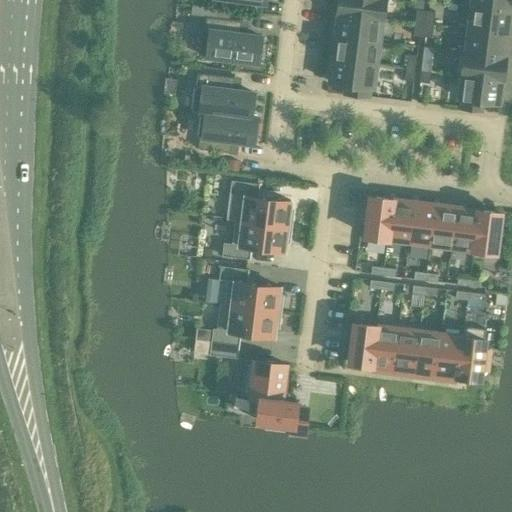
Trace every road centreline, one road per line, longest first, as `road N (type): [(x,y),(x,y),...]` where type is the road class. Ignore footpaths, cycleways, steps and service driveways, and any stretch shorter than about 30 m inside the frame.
road 1 (secondary): [(25,385),(20,134),(28,0)]
road 2 (residential): [(287,99),(495,128),(487,191)]
road 3 (residential): [(326,169),(303,361)]
road 4 (residential): [(487,191),(326,169)]
road 5 (secondary): [(25,385),(53,511)]
road 6 (unknown): [(446,0),(428,119)]
